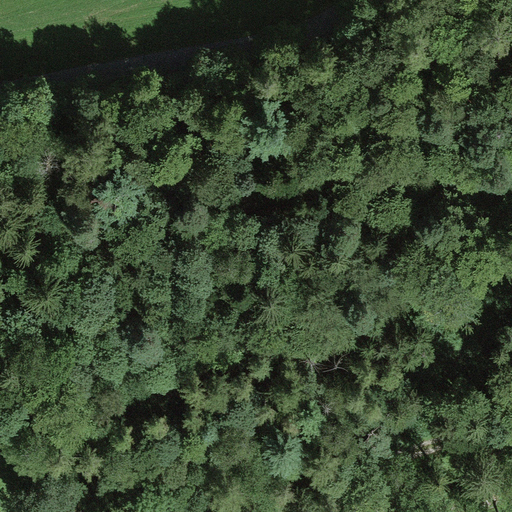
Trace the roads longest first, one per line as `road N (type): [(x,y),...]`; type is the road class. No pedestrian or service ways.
road 1 (unclassified): [(358,0),(280,40),(0,91)]
road 2 (track): [(319,511),(324,491),(384,459),(511,417)]
